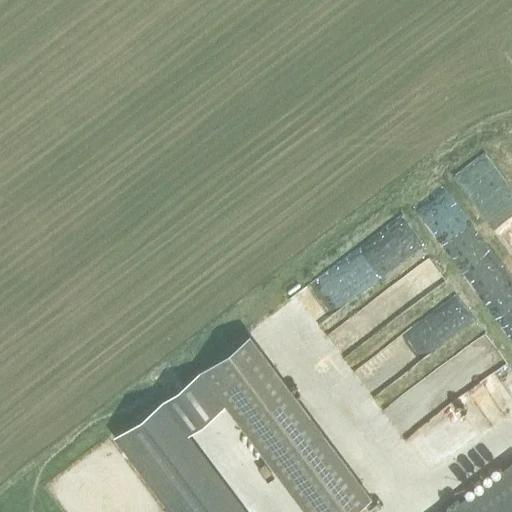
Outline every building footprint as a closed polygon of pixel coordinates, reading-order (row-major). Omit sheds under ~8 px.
[(511,207),(467,141),(438,160),(511,270),(511,207)] [(469,251),(463,241),(454,246),(423,193),(399,207),(436,270),(469,251)] [(344,277),(398,239),(379,213),(331,247),(335,253),(329,257),(344,277)] [(410,261),(316,316),(332,343),(426,288),(410,261)] [(435,296),(335,365),(352,390),(452,322),(435,296)] [(277,365),(228,401),(309,511),(351,511),(373,496),(277,365)] [(246,511),(247,511),(245,511),(234,511),(190,456),(185,460),(151,484),(171,511),(246,511)] [(511,511),(511,469),(452,511),(511,511)]
